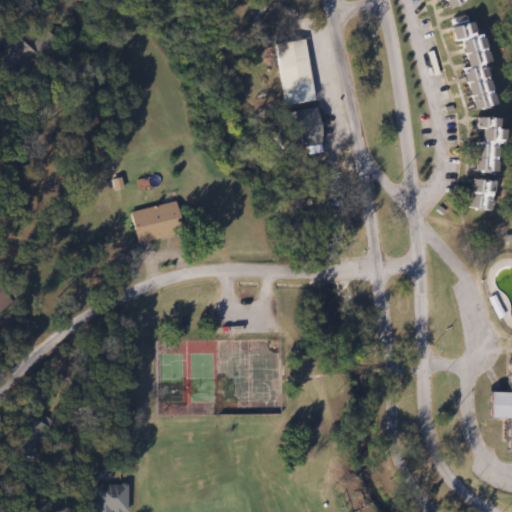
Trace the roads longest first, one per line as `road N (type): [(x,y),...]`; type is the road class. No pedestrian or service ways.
road 1 (tertiary): [(504,511),(462,485),(432,433),(390,0)]
road 2 (tertiary): [(333,0),(373,171),(400,452),(444,511)]
road 3 (residential): [(379,266),(199,269),(156,283),(72,327),(0,396)]
road 4 (residential): [(414,211),(476,289),(470,405),(483,448),(497,469),(511,474)]
road 5 (residential): [(414,211),(439,182),(451,135),(420,0)]
